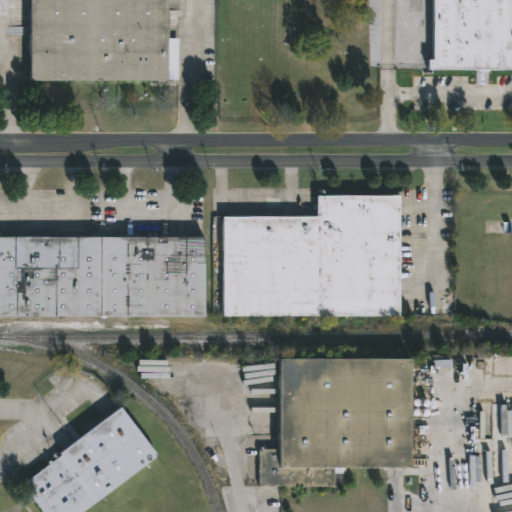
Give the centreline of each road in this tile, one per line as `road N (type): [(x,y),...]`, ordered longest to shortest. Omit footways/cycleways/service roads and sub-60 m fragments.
road 1 (tertiary): [(0,162),(511,164)]
road 2 (tertiary): [(511,144),(0,145)]
